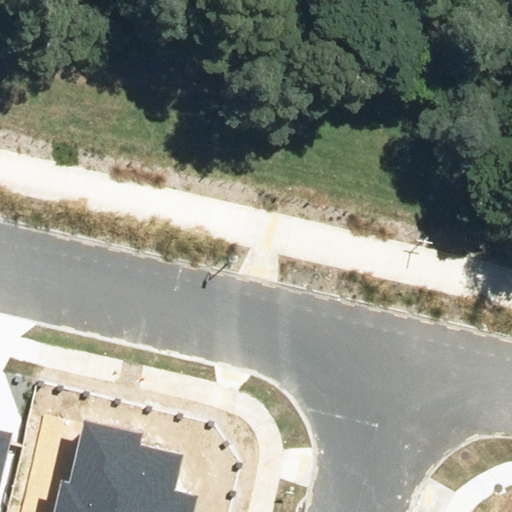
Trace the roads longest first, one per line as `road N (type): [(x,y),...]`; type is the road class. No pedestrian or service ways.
road 1 (residential): [(0,262),(389,348)]
road 2 (residential): [(354,511),(389,348)]
road 3 (residential): [(389,348),(511,378)]
